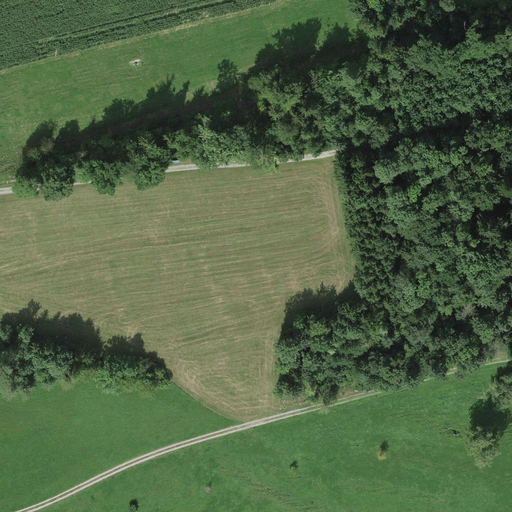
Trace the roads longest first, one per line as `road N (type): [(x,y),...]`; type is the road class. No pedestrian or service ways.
road 1 (track): [(0,192),(511,120)]
road 2 (track): [(30,511),(191,442),(511,360)]
